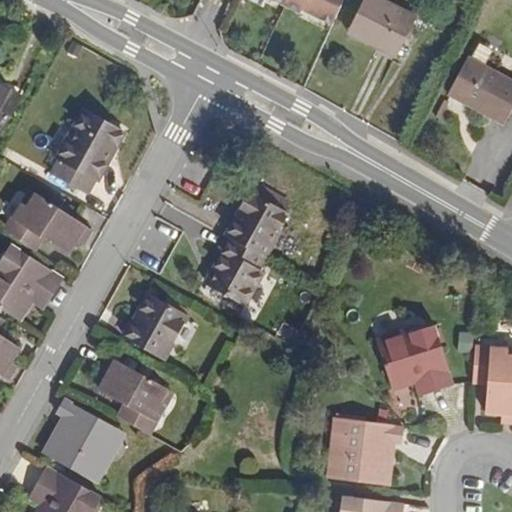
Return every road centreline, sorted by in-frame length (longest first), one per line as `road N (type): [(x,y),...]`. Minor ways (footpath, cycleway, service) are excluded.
road 1 (residential): [(211,73),(0,460)]
road 2 (secondary): [(211,73),(511,243)]
road 3 (secondary): [(61,0),(211,73)]
